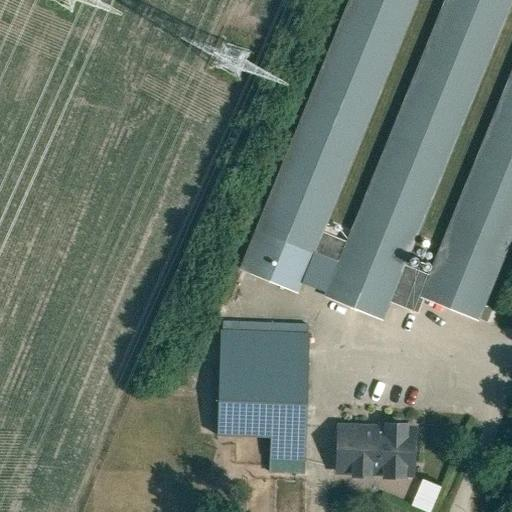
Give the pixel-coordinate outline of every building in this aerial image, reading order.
[(420,0),(347,0),(238,265),(301,291),(420,0)] [(511,14),(511,0),(443,0),(324,294),(388,320),(511,14)] [(511,239),(511,66),(417,299),(478,324),(511,239)] [(310,330),(221,330),(221,439),(310,439),(310,330)] [(415,428),(334,424),(332,478),(412,481),(415,428)] [(416,505),(433,511),(435,511),(446,486),(427,478),(416,505)]
